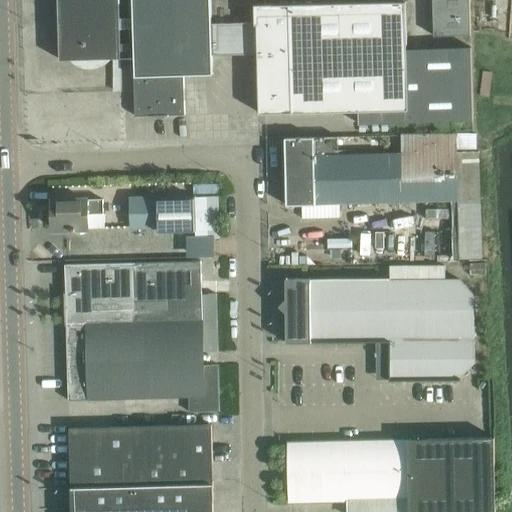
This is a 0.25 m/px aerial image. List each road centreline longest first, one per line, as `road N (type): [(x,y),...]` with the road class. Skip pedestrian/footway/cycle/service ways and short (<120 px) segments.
road 1 (unclassified): [(255,511),(243,173),(214,158),(7,164)]
road 2 (tertiary): [(18,511),(7,164)]
road 3 (tertiary): [(7,164),(1,0)]
